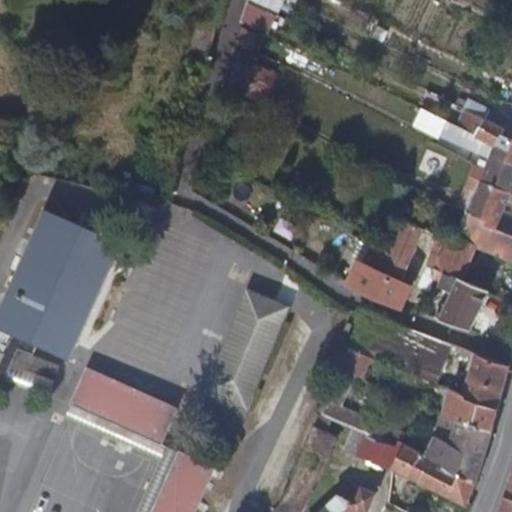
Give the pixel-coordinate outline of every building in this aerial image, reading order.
[(250,0),(249,4),(266,12),(270,0),(250,0)] [(249,4),(244,21),(260,30),(266,12),(249,4)] [(244,21),(237,42),(253,50),(260,30),(244,21)] [(272,79),(249,69),(241,90),(264,101),(272,79)] [(500,131),(511,136),(511,123),(505,120),(506,118),(485,109),(482,117),(501,127),(500,131)] [(489,160),(491,154),(493,146),(443,121),(438,134),(489,160)] [(491,154),(511,161),(511,136),(500,131),(493,146),(491,154)] [(485,170),(480,181),(511,191),(511,161),(491,154),(489,160),(485,170)] [(511,231),(511,221),(503,218),(511,194),(511,191),(480,181),(469,208),(487,216),(485,223),(511,231)] [(458,278),(462,280),(477,245),(511,258),(511,231),(485,223),(487,216),(469,208),(467,214),(459,233),(448,229),(443,239),(437,270),(458,278)] [(123,244),(48,211),(0,315),(0,330),(70,361),(123,244)] [(400,281),(424,229),(406,219),(390,251),(380,271),(400,281)] [(378,297),(403,306),(411,286),(400,281),(380,271),(390,251),(376,244),(366,264),(361,262),(351,284),(378,297)] [(339,277),(351,284),(361,262),(349,257),(339,277)] [(443,320),(472,330),(488,291),(462,280),(458,278),(443,320)] [(498,296),(511,302),(511,291),(502,286),(498,296)] [(292,306),(248,289),(204,392),(248,410),(292,306)] [(446,342),(369,310),(353,347),(374,356),(430,381),(446,342)] [(374,356),(353,347),(344,367),(364,379),(374,356)] [(511,369),(511,365),(460,347),(451,389),(501,411),(511,369)] [(14,364),(55,380),(60,367),(19,351),(14,364)] [(47,399),(55,380),(14,364),(7,383),(47,399)] [(154,440),(164,444),(177,413),(178,408),(88,369),(72,404),(154,440)] [(501,411),(451,389),(445,417),(459,422),(495,432),(501,411)] [(170,446),(164,444),(154,440),(72,404),(66,418),(163,461),(170,446)] [(375,422),(369,434),(371,435),(395,445),(398,440),(401,441),(404,433),(375,422)] [(488,459),(495,432),(459,422),(451,445),(488,459)] [(294,511),(340,434),(318,424),(289,492),(277,511),(294,511)] [(395,445),(371,435),(364,452),(395,467),(397,469),(408,445),(401,441),(398,440),(395,445)] [(451,445),(439,439),(434,461),(480,483),(488,459),(451,445)] [(434,461),(408,445),(397,469),(471,506),(480,483),(434,461)] [(155,511),(182,452),(170,446),(163,461),(140,511),(155,511)] [(197,511),(217,467),(182,452),(155,511),(197,511)] [(501,511),(511,511),(511,476),(505,496),(501,511)] [(368,511),(379,493),(356,482),(325,511),(368,511)]
